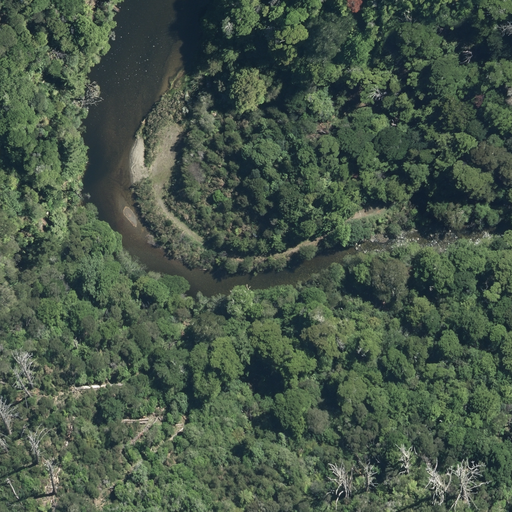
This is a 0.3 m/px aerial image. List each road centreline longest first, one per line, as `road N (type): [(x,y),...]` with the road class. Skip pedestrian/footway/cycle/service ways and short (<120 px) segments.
road 1 (track): [(467,154),(276,248),(209,246),(169,217),(158,174),(170,107)]
road 2 (track): [(369,0),(371,52),(419,116),(511,189)]
